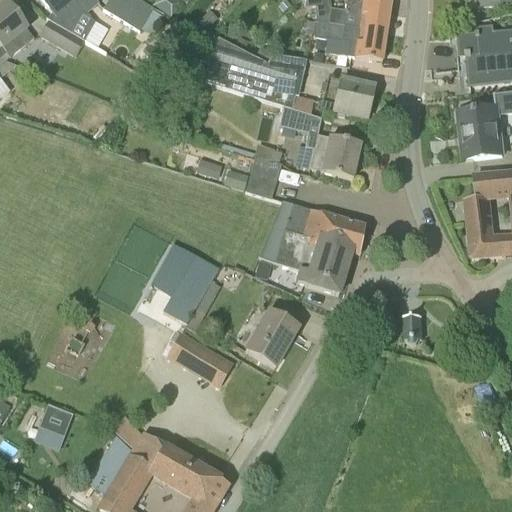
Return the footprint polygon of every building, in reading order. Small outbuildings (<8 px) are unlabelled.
[(44,22),(48,25),(83,45),(93,27),(84,16),(96,6),(91,0),(39,0),(52,16),(44,22)] [(152,38),(163,19),(130,0),(109,0),(101,14),(138,35),(140,31),(152,38)] [(303,0),(304,9),(314,8),(330,6),(329,0),(303,0)] [(511,0),(470,0),(472,13),(511,7),(511,0)] [(345,13),(330,11),(327,26),(385,36),(390,5),(363,1),(363,3),(347,1),(345,13)] [(284,4),(278,11),(282,15),(289,9),(284,4)] [(0,12),(0,49),(0,50),(11,42),(19,52),(33,42),(6,7),(0,12)] [(488,11),(475,13),(477,23),(489,21),(488,11)] [(208,15),(202,22),(210,29),(216,22),(208,15)] [(305,35),(312,36),(314,25),(307,24),(305,35)] [(381,66),(385,36),(327,26),(314,24),(314,25),(312,36),(312,40),(349,45),(347,60),(354,61),(354,62),(381,66)] [(83,45),(48,25),(39,39),(74,60),(83,45)] [(511,35),(493,37),(493,29),(473,31),(474,39),(459,41),(461,61),(466,60),(466,63),(471,62),(472,72),(469,73),(470,89),(511,84),(511,35)] [(243,53),(248,45),(240,41),(235,48),(243,53)] [(225,45),(216,42),(203,86),(258,102),(291,113),(302,63),(273,59),(266,68),(266,69),(250,60),(225,45)] [(0,67),(9,61),(0,50),(0,67)] [(266,68),(273,59),(262,50),(254,61),(266,68)] [(141,63),(150,71),(158,62),(149,54),(141,63)] [(339,86),(327,83),(320,111),(332,113),(332,116),(365,123),(373,91),(339,83),(339,86)] [(511,118),(511,97),(494,99),(495,110),(458,115),(461,140),(470,138),(473,162),(502,159),(498,120),(511,118)] [(315,139),(316,139),(318,131),(320,122),(282,110),(278,130),(307,137),(304,151),(312,153),(315,139)] [(315,139),(312,153),(307,173),(320,176),(352,183),(360,148),(328,141),(328,142),(316,139),(315,139)] [(279,165),(255,155),(245,152),(243,159),(254,162),(249,176),(276,184),(280,168),(278,168),(279,165)] [(221,181),(224,168),(200,162),(197,176),(221,181)] [(243,195),(248,180),(228,174),(223,189),(243,195)] [(276,184),(249,176),(248,180),(243,195),(270,204),(276,184)] [(511,177),(474,182),(476,197),(464,201),(472,262),(511,258),(511,177)] [(280,205),(268,233),(282,237),(314,247),(350,258),(358,261),(364,231),(280,205)] [(307,270),(314,247),(282,237),(268,233),(257,261),(273,266),(299,275),(301,268),(307,270)] [(337,299),(350,258),(314,247),(307,270),(301,268),(299,275),(296,286),(337,299)] [(211,286),(217,273),(172,248),(150,288),(169,298),(160,313),(187,327),(211,286)] [(185,331),(193,336),(219,291),(211,286),(187,327),(185,331)] [(274,372),(297,332),(268,315),(245,354),(274,372)] [(404,343),(421,343),(421,320),(403,320),(404,343)] [(168,363),(223,392),(237,365),(183,336),(168,363)] [(62,441),(71,419),(47,409),(39,431),(62,441)] [(212,511),(225,491),(142,441),(100,511),(212,511)] [(90,489),(108,498),(132,450),(114,442),(90,489)]
